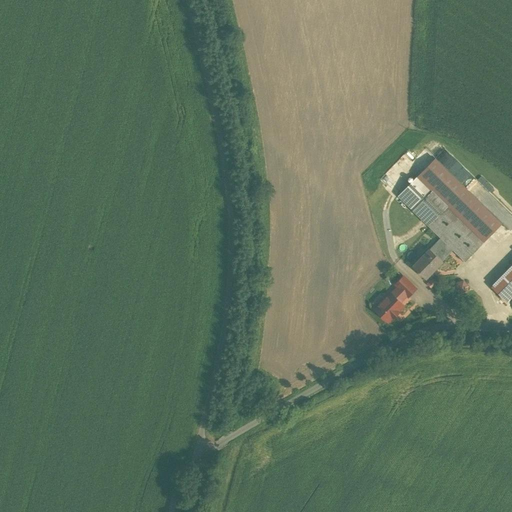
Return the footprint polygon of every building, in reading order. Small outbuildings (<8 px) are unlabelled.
[(453,249),(465,261),(502,223),(436,158),(399,195),(441,237),(453,249)] [(441,237),(430,249),(442,261),(453,249),(441,237)] [(430,249),(413,266),(426,278),(442,261),(430,249)] [(511,295),(511,266),(492,287),(506,301),(511,295)] [(406,295),(408,297),(416,289),(403,276),(396,284),(398,287),(406,295)] [(469,292),(469,281),(457,281),(456,292),(469,292)] [(391,293),(375,309),(388,321),(392,316),(393,317),(399,311),(398,310),(403,305),(400,301),(406,295),(398,287),(392,293),(391,293)]
